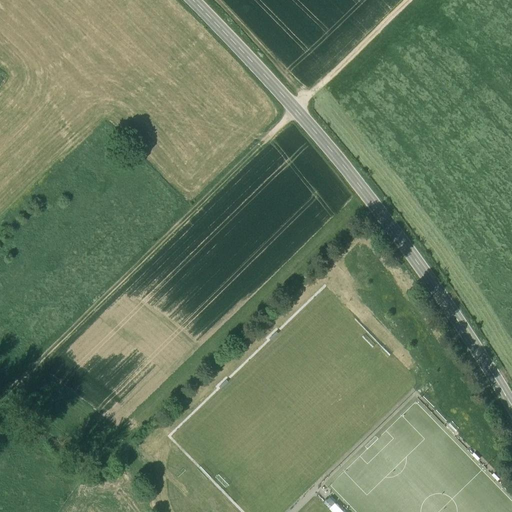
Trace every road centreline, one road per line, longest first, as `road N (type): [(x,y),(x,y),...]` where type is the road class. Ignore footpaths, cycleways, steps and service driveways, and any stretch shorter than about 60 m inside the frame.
road 1 (track): [(0,414),(415,0)]
road 2 (secondary): [(511,403),(358,176),(191,0)]
road 3 (track): [(212,0),(306,101)]
